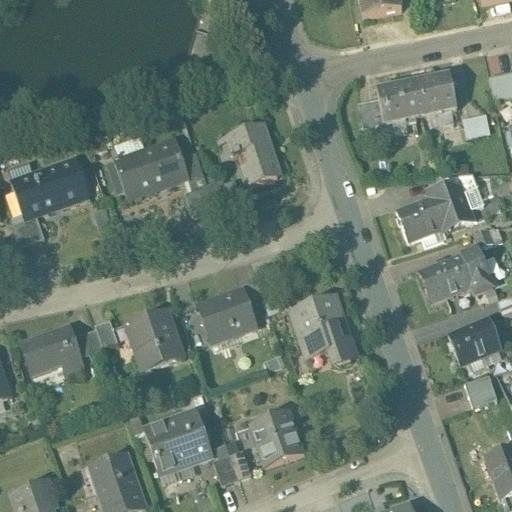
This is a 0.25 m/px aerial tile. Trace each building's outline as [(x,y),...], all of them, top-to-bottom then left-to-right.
[(399,0),(358,0),(362,20),(402,13),(399,0)] [(511,73),(488,78),(493,101),(511,96),(511,73)] [(450,78),(413,85),(420,119),(456,111),(450,78)] [(413,85),(377,93),(378,101),(383,126),(420,119),(413,85)] [(378,101),(358,105),(363,130),(383,126),(378,101)] [(493,113),(473,117),(477,139),(498,135),(496,125),(494,125),(493,113)] [(262,126),(227,138),(232,155),(233,159),(238,157),(249,188),(277,178),(266,147),(269,146),(262,126)] [(175,143),(114,164),(127,202),(188,181),(175,143)] [(75,162),(10,185),(23,222),(24,223),(36,218),(89,200),(75,162)] [(472,177),(444,179),(445,191),(461,190),(463,195),(477,190),(472,177)] [(220,183),(207,187),(215,210),(228,205),(220,183)] [(207,187),(184,195),(192,217),(215,210),(207,187)] [(445,191),(427,192),(430,200),(427,201),(427,202),(396,213),(408,244),(421,239),(425,248),(437,244),(434,234),(440,232),(454,227),(454,229),(473,222),(463,195),(461,190),(445,191)] [(36,218),(24,223),(23,222),(13,226),(21,249),(43,241),(36,218)] [(13,226),(0,230),(0,234),(8,257),(22,252),(21,249),(13,226)] [(487,232),(474,237),(479,250),(493,245),(487,232)] [(461,258),(420,274),(432,304),(445,299),(449,312),(462,307),(457,295),(473,288),(461,258)] [(278,273),(256,281),(264,303),(264,304),(286,296),(278,273)] [(256,281),(240,287),(242,292),(243,292),(249,308),(264,303),(256,281)] [(242,292),(197,307),(211,345),(256,329),(249,308),(243,292),(242,292)] [(354,356),(334,297),(290,312),(307,362),(328,354),(332,363),(339,367),(350,363),(354,356)] [(165,312),(127,325),(143,372),(181,359),(165,312)] [(488,321),(448,339),(460,369),(500,352),(488,321)] [(109,322),(94,327),(96,331),(103,351),(118,346),(109,322)] [(70,327),(23,343),(35,375),(62,366),(65,376),(84,369),(70,327)] [(103,351),(96,331),(82,335),(91,360),(104,355),(103,351)] [(0,395),(10,392),(0,364),(0,395)] [(489,379),(464,387),(472,410),(496,402),(489,379)] [(289,413),(249,427),(264,470),(304,456),(289,413)] [(197,415),(144,433),(159,477),(212,459),(197,415)] [(511,451),(485,462),(501,503),(511,498),(511,451)] [(242,454),(229,459),(237,484),(251,479),(242,454)] [(127,458),(89,471),(102,511),(143,511),(145,511),(127,458)] [(229,459),(213,465),(221,489),(237,484),(229,459)] [(47,483),(12,496),(17,511),(53,511),(57,511),(47,483)]
